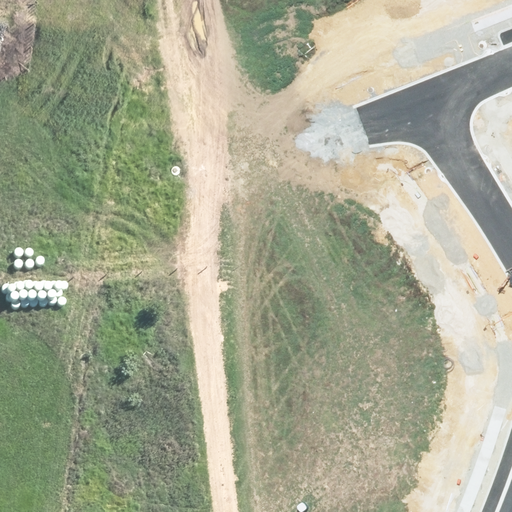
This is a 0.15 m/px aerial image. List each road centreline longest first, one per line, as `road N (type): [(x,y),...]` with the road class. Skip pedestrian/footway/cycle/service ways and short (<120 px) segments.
road 1 (unknown): [(0,230),(422,107)]
road 2 (residential): [(511,245),(422,107),(511,69)]
